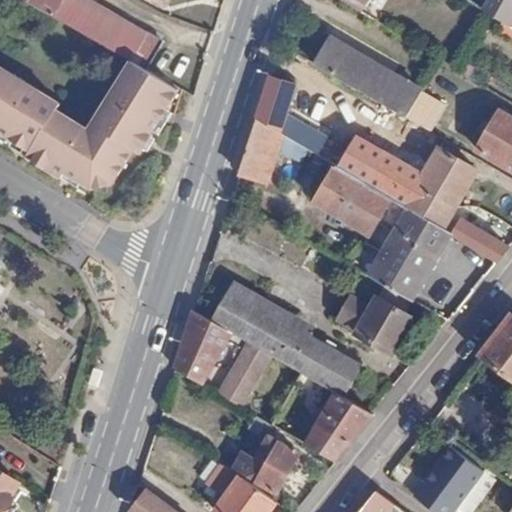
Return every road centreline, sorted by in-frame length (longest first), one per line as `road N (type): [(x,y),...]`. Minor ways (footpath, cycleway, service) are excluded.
road 1 (tertiary): [(322,511),(511,281)]
road 2 (tertiary): [(259,0),(173,270)]
road 3 (tertiary): [(173,270),(94,511)]
road 4 (residential): [(0,166),(173,270)]
